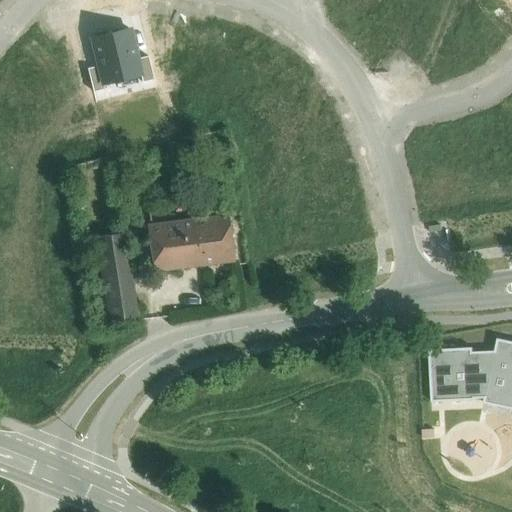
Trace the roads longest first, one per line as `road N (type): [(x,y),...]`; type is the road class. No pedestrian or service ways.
road 1 (tertiary): [(164,348),(414,297)]
road 2 (tertiary): [(164,348),(97,384),(42,470)]
road 3 (residential): [(414,297),(379,127)]
road 4 (tertiary): [(73,484),(108,414),(164,348)]
road 5 (residential): [(379,127),(452,106),(511,69)]
road 6 (residential): [(379,127),(358,82),(291,15)]
